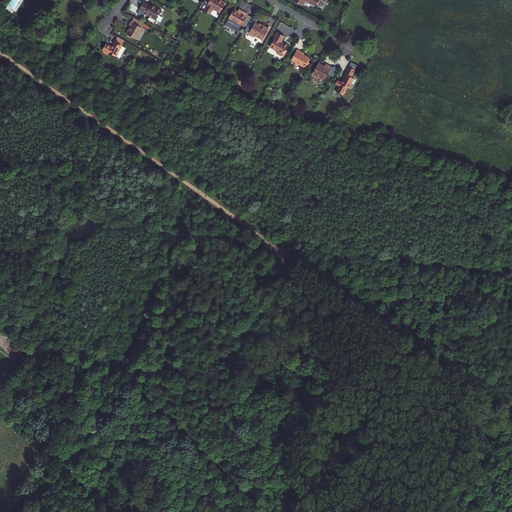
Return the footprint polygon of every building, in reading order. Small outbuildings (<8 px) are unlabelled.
[(202,0),(201,4),(204,6),(201,12),(208,16),(211,10),(218,14),(223,4),(216,0),(202,0)] [(290,0),(289,3),(300,8),(302,4),(312,9),(316,1),(313,0),(290,0)] [(147,7),(141,3),(137,10),(143,14),(142,15),(154,22),(159,12),(148,5),(147,7)] [(239,13),(231,9),(226,18),(239,26),(246,14),(240,11),(239,13)] [(140,30),(128,23),(126,27),(128,28),(123,36),(134,42),(140,30)] [(252,25),(246,36),(252,39),(253,38),(260,41),(266,30),(259,27),(258,28),(252,25)] [(282,38),(275,34),(265,53),(273,57),(272,58),(277,61),(285,47),(279,43),(282,38)] [(103,45),(99,52),(106,57),(107,55),(113,59),(114,57),(117,60),(122,51),(119,49),(119,47),(118,47),(121,42),(115,39),(112,44),(111,43),(108,48),(103,45)] [(294,52),(288,62),(292,64),(297,66),(296,67),(301,70),(306,60),(301,57),(301,55),(294,52)] [(316,65),(309,78),(316,82),(316,80),(322,82),(326,75),(327,76),(330,69),(323,66),(321,68),(316,65)] [(336,88),(333,93),(340,97),(345,89),(346,90),(350,84),(349,83),(351,80),(349,78),(353,72),(346,68),(342,76),(343,77),(339,84),(334,82),(332,86),(336,88)]
